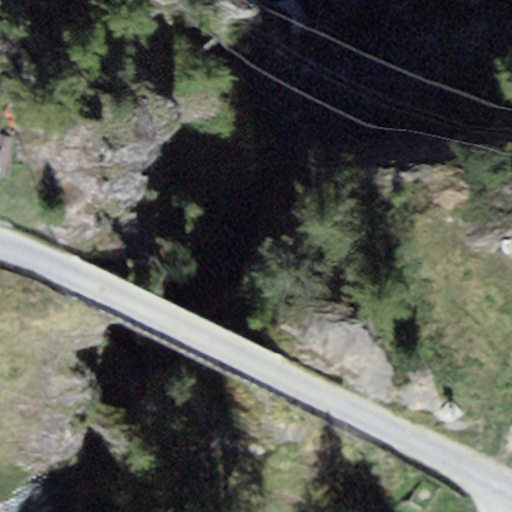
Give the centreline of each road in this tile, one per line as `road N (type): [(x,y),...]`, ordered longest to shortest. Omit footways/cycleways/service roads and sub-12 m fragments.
road 1 (unclassified): [(511,490),(246,360)]
road 2 (track): [(246,360),(46,262)]
